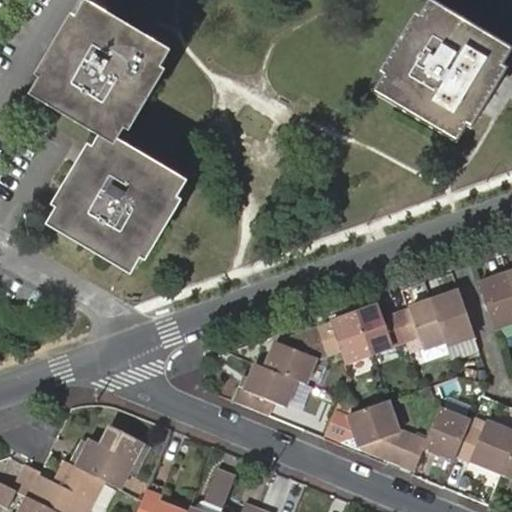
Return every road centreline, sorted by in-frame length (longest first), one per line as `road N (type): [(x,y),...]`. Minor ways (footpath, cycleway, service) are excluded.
road 1 (residential): [(140,343),(511,209)]
road 2 (residential): [(113,353),(148,390),(444,511)]
road 3 (residential): [(0,241),(78,285),(140,343)]
